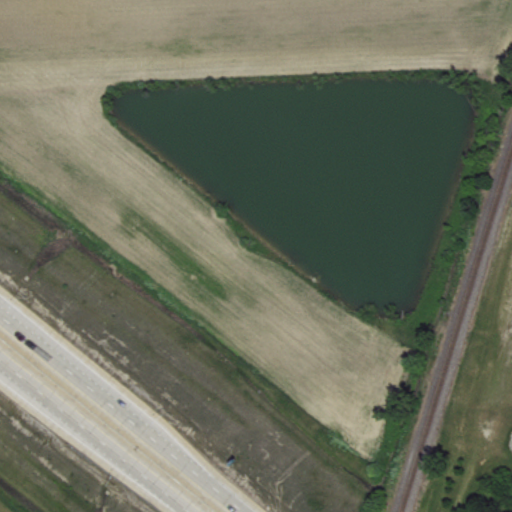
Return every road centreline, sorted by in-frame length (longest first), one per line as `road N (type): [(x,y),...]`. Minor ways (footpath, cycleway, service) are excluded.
road 1 (motorway): [(251,511),(0,312)]
road 2 (motorway): [(0,348),(202,511)]
